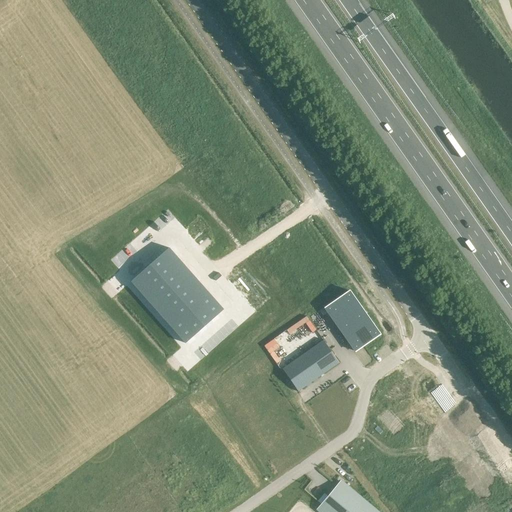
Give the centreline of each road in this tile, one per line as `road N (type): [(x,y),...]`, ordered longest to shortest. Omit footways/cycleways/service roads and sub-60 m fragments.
road 1 (residential): [(0,118),(57,258),(182,394),(257,501)]
road 2 (unclassified): [(190,0),(428,337)]
road 3 (motorway): [(307,0),(511,290)]
road 4 (motorway): [(511,233),(347,0)]
road 5 (residential): [(257,501),(352,436),(372,382),(411,349)]
road 6 (unclassified): [(511,453),(428,337)]
road 7 (track): [(211,273),(329,195)]
